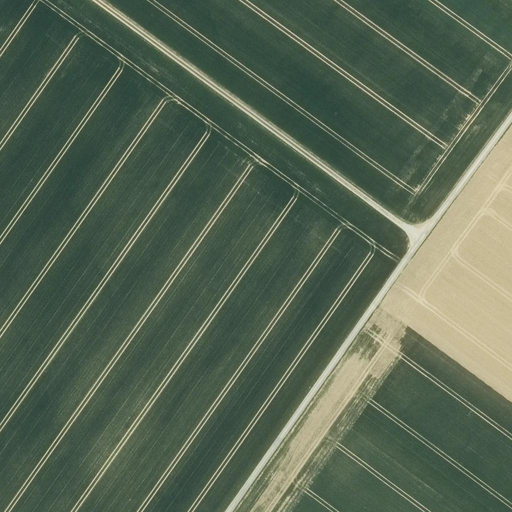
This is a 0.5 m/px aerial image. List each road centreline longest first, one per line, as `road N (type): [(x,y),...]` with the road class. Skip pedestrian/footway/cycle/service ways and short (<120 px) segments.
road 1 (track): [(231,511),(511,125)]
road 2 (track): [(82,0),(416,249)]
